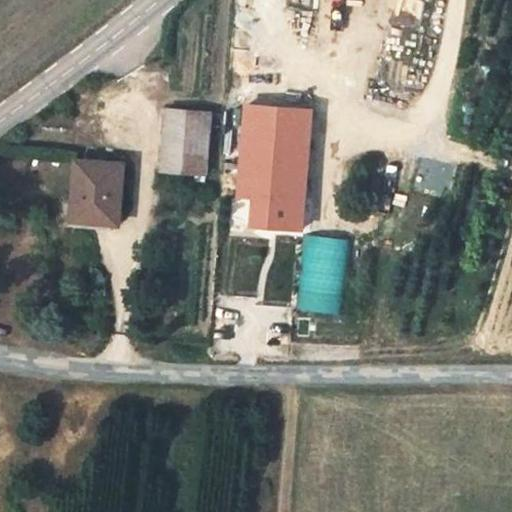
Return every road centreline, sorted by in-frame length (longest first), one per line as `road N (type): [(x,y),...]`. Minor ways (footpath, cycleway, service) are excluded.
road 1 (unclassified): [(0,352),(148,377),(511,371)]
road 2 (unclassified): [(0,120),(154,0)]
